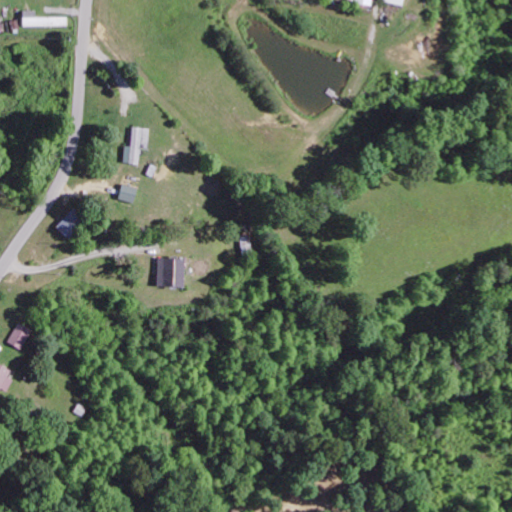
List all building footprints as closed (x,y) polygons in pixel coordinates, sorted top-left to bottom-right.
[(35,17),(35,10),(21,10),(21,26),(67,25),(67,17),(35,17)] [(148,128),(130,127),(130,146),(123,146),(122,163),(138,164),(139,147),(147,148),(148,128)] [(131,203),(136,188),(121,184),(116,198),(131,203)] [(66,238),(84,219),(72,208),(54,227),(66,238)] [(182,258),(156,257),(155,286),(182,287),(182,258)] [(19,350),(31,330),(18,322),(6,342),(19,350)] [(5,377),(9,370),(0,365),(0,389),(5,392),(11,380),(5,377)]
